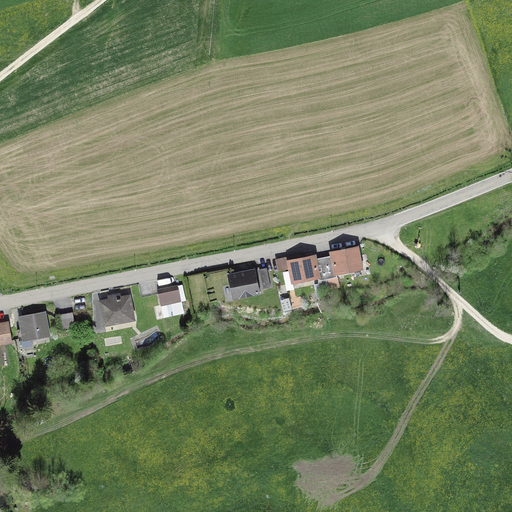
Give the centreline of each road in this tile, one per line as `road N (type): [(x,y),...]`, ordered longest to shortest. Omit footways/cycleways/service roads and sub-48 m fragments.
road 1 (tertiary): [(511,174),(379,226),(0,304)]
road 2 (track): [(454,297),(458,319),(443,338),(328,336),(226,353),(0,442)]
road 3 (track): [(379,226),(501,339),(511,340)]
road 4 (track): [(0,75),(99,0)]
